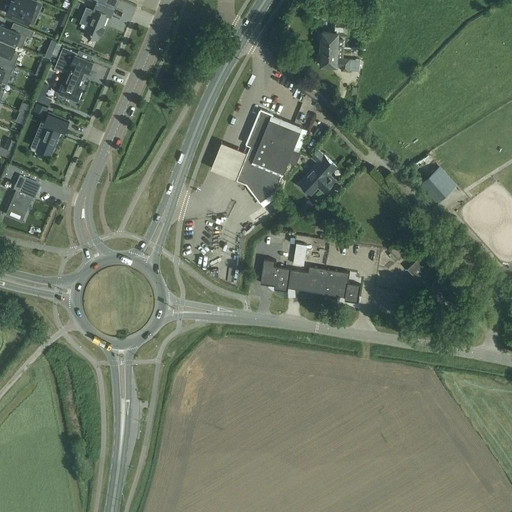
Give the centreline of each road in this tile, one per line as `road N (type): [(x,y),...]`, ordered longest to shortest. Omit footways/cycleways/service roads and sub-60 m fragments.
road 1 (tertiary): [(488,357),(161,309)]
road 2 (primary): [(142,265),(202,114),(266,0)]
road 3 (tertiary): [(95,264),(83,225),(86,192),(167,0)]
road 4 (unclassified): [(488,357),(492,310),(481,270),(372,151)]
road 5 (primary): [(110,511),(119,344)]
